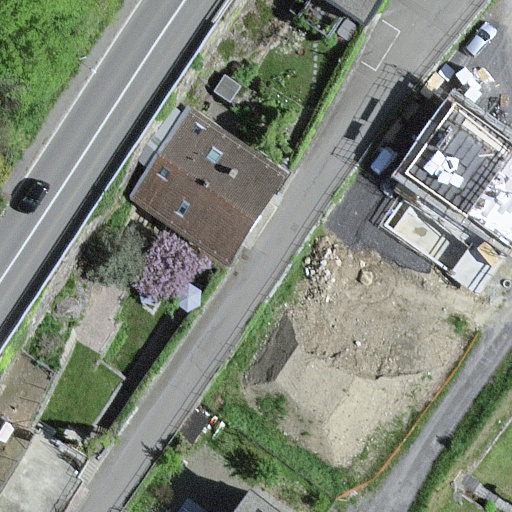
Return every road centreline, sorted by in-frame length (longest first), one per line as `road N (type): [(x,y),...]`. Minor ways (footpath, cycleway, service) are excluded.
road 1 (residential): [(455,0),(306,193),(96,511)]
road 2 (secondary): [(0,274),(186,0)]
road 3 (residential): [(511,323),(389,511)]
